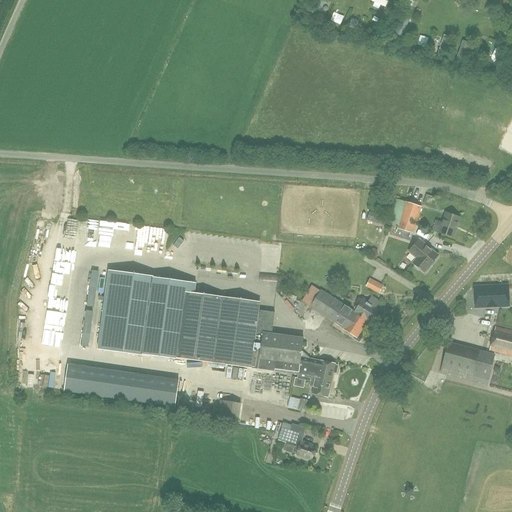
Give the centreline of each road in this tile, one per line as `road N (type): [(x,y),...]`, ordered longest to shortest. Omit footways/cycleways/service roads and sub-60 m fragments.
road 1 (unknown): [(391,370),(229,288),(127,257),(98,255),(84,268),(72,340),(83,365),(185,380),(360,435)]
road 2 (unclassified): [(511,211),(437,184),(0,153)]
road 3 (tertiary): [(334,511),(386,378),(511,223)]
road 4 (unknown): [(378,271),(447,321),(480,334)]
